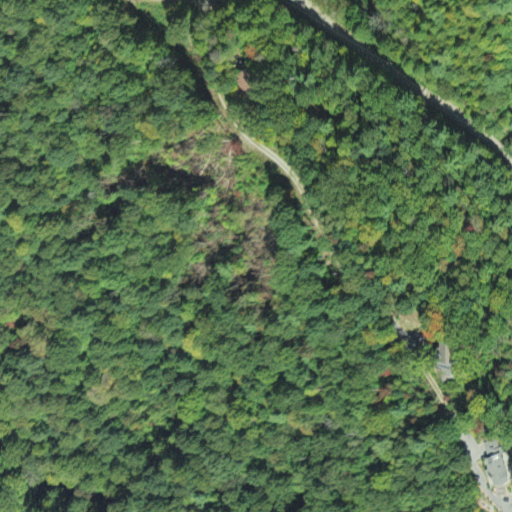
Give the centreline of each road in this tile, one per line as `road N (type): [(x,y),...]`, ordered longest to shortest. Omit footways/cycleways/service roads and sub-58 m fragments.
road 1 (residential): [(196,0),(247,124),(298,174),(496,445)]
road 2 (residential): [(305,0),(501,145),(511,162)]
